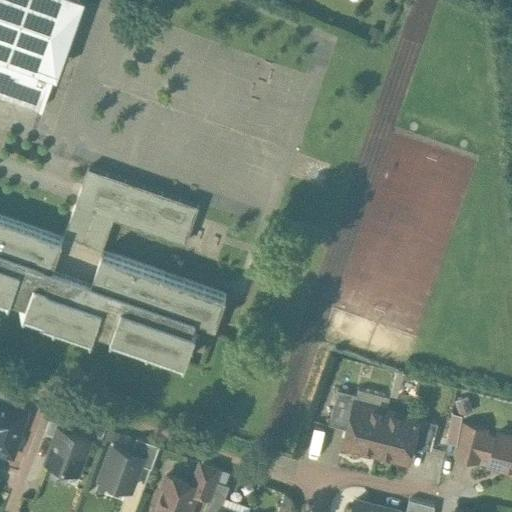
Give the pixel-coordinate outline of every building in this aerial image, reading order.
[(78,0),(0,0),(0,96),(11,101),(39,111),(78,0)] [(63,238),(0,215),(0,296),(21,304),(18,310),(92,336),(94,329),(185,361),(196,328),(192,326),(195,316),(216,324),(226,295),(101,252),(114,216),(185,241),(199,204),(89,166),(73,211),(63,238)] [(27,397),(0,386),(0,399),(22,408),(27,397)] [(357,394),(338,389),(329,424),(348,429),(355,402),(357,394)] [(470,395),(457,399),(461,413),(474,410),(470,395)] [(0,399),(0,450),(11,455),(22,424),(20,423),(24,412),(21,411),(22,408),(0,399)] [(355,402),(348,429),(344,444),(376,452),(387,410),(355,402)] [(76,417),(54,409),(45,431),(57,435),(60,428),(71,432),(76,417)] [(418,418),(387,410),(376,452),(407,461),(411,445),(418,418)] [(438,423),(418,418),(411,445),(431,450),(438,423)] [(486,429),(465,424),(456,456),(478,461),(479,455),(485,435),(486,429)] [(71,432),(60,428),(57,435),(47,461),(77,472),(90,438),(71,432)] [(511,435),(498,432),(496,438),(485,435),(479,455),(491,458),(489,464),(511,470),(511,472),(511,435)] [(159,445),(137,437),(131,452),(143,456),(140,464),(151,468),(159,445)] [(131,452),(113,445),(100,479),(130,489),(140,464),(143,456),(131,452)] [(205,463),(197,485),(198,485),(196,493),(209,498),(215,480),(220,468),(205,463)] [(167,474),(162,488),(157,491),(154,499),(156,504),(153,511),(188,511),(196,493),(198,485),(197,485),(167,474)] [(209,498),(203,511),(219,511),(220,509),(221,509),(230,486),(215,480),(209,498)] [(433,511),(435,506),(409,499),(405,511),(433,511)] [(399,511),(400,511),(355,500),(352,511),(399,511)]
